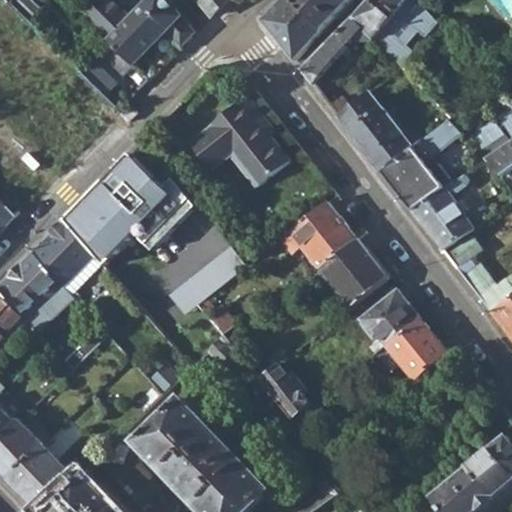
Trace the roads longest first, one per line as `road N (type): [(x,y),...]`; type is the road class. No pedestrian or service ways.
road 1 (residential): [(236,25),(0,258)]
road 2 (residential): [(511,372),(316,125)]
road 3 (residential): [(316,125),(236,25)]
